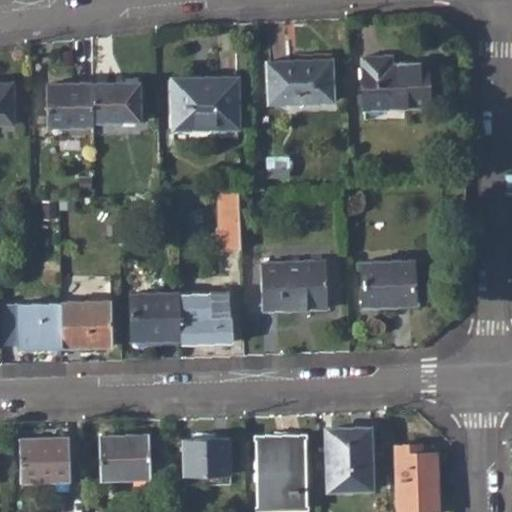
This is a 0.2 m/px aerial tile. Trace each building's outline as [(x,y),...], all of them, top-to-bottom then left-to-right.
[(268,59),(269,101),(334,100),(333,51),(308,51),(309,58),(268,59)] [(362,57),(363,109),(428,107),(427,65),(392,65),(391,57),(362,57)] [(173,79),(174,127),(238,126),(237,77),(173,79)] [(92,80),(93,119),(139,118),(139,79),(92,80)] [(0,80),(0,119),(14,120),(13,81),(0,80)] [(48,80),(48,121),(93,121),(93,119),(92,80),(48,80)] [(268,151),(268,173),(287,174),(288,151),(268,151)] [(216,193),(219,250),(239,250),(237,193),(216,193)] [(261,262),(261,310),(298,309),(298,304),(325,304),(324,261),(261,262)] [(362,263),(363,307),(413,306),(411,261),(362,263)] [(130,281),(130,290),(180,290),(179,279),(130,281)] [(131,338),(181,336),(180,292),(180,290),(130,290),(131,338)] [(229,291),(180,292),(181,336),(181,340),(230,339),(229,291)] [(60,297),(62,340),(111,338),(110,294),(61,295),(60,297)] [(17,298),(17,341),(62,340),(60,297),(17,298)] [(323,450),(325,489),(369,487),(367,426),(330,426),(330,450),(323,450)] [(97,434),(97,476),(147,475),(146,432),(97,434)] [(253,434),(254,508),(304,507),(303,433),(253,434)] [(21,437),(22,481),(67,479),(66,436),(21,437)] [(180,437),(182,475),(227,472),(226,436),(180,437)] [(396,446),(397,511),(437,511),(435,454),(421,454),(421,445),(396,446)]
